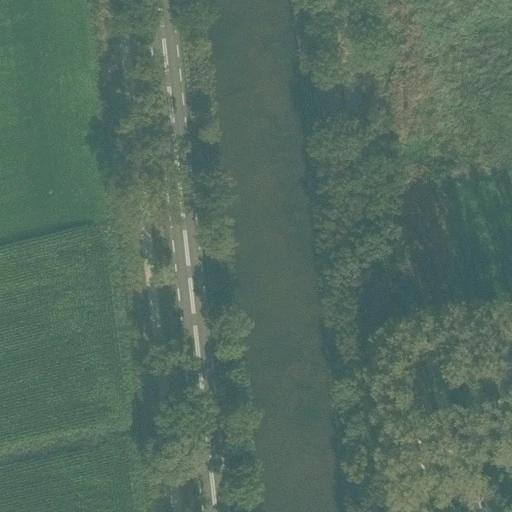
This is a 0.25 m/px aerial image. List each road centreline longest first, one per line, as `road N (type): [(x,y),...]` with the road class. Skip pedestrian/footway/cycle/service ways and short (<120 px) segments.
road 1 (track): [(394,511),(333,0)]
road 2 (primary): [(219,511),(164,0)]
